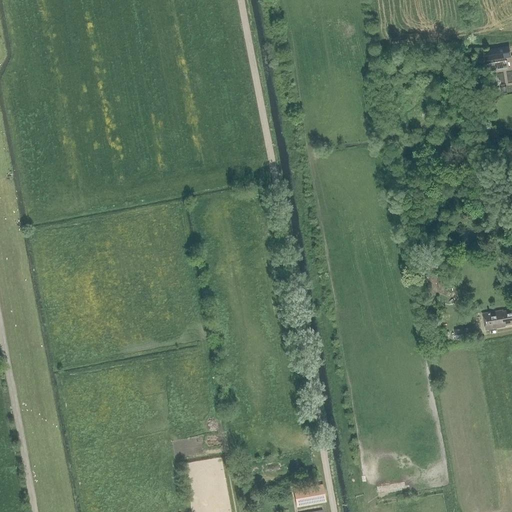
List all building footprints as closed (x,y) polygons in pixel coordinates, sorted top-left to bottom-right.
[(484,50),(486,61),(510,57),(509,46),(484,50)] [(496,127),(484,137),(491,146),(503,135),(496,127)] [(511,311),(511,310),(503,312),(503,310),(483,314),(485,330),(494,329),(494,328),(505,326),(505,325),(511,323),(511,311)] [(476,337),(474,327),(455,330),(456,340),(476,337)] [(293,489),(297,507),(326,502),(323,484),(293,489)]
